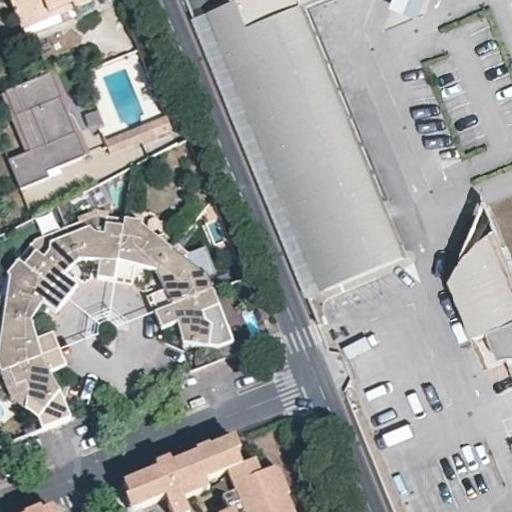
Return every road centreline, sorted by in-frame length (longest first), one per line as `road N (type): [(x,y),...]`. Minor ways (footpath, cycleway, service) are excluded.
road 1 (residential): [(320,380),(165,0)]
road 2 (residential): [(149,442),(320,380)]
road 3 (residential): [(76,358),(71,334),(84,310),(122,304),(142,322),(146,345),(122,373)]
road 4 (residential): [(374,511),(320,380)]
